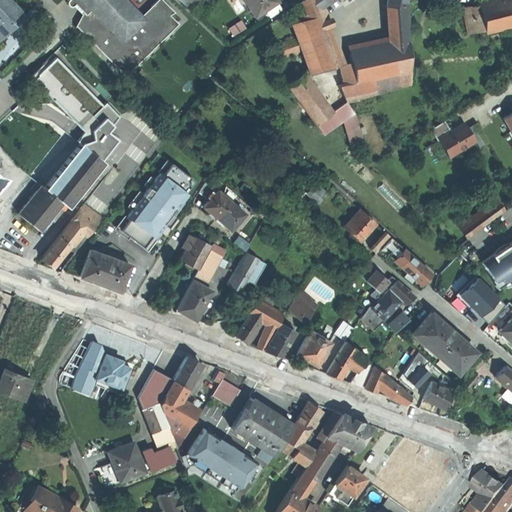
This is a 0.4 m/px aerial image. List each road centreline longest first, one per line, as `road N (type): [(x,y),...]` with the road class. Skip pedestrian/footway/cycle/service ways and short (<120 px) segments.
road 1 (secondary): [(98,305),(489,452)]
road 2 (residential): [(97,511),(52,380),(98,305)]
